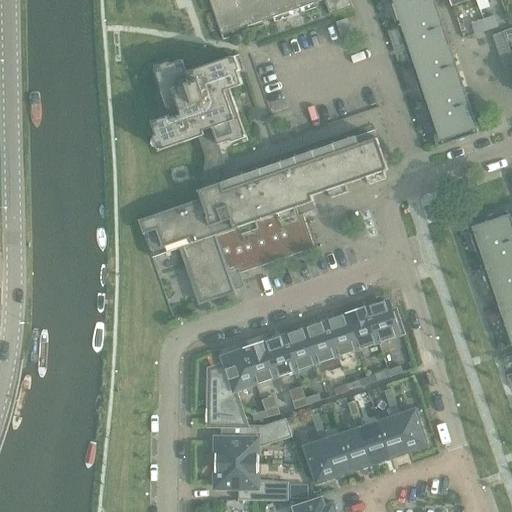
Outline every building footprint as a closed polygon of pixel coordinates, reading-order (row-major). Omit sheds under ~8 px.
[(248,27),(246,23),(238,0),(208,0),(220,32),(234,27),(235,31),(248,27)] [(238,0),(246,23),(260,19),(261,22),(273,18),(272,15),(266,0),(238,0)] [(266,0),(272,15),(285,10),(286,14),(299,9),(298,6),(295,0),(266,0)] [(329,16),(330,15),(352,8),(348,0),(295,0),(298,6),(311,1),(312,5),(324,1),(329,16)] [(388,0),(397,26),(437,13),(432,0),(388,0)] [(476,0),(480,11),(490,8),(487,0),(476,0)] [(397,26),(411,66),(451,53),(437,13),(397,26)] [(494,16),(482,20),(486,32),(498,28),(494,16)] [(474,36),(486,32),(482,20),(470,24),(474,36)] [(349,33),(345,21),(335,24),(339,36),(349,33)] [(511,29),(503,32),(505,39),(506,42),(511,40),(511,29)] [(503,32),(492,36),(494,43),(505,39),(503,32)] [(505,39),(494,43),(497,49),(507,45),(506,42),(505,39)] [(507,45),(497,49),(499,55),(510,51),(507,45)] [(510,51),(499,55),(501,61),(511,57),(510,51)] [(411,66),(424,107),(464,93),(451,53),(411,66)] [(203,189),(218,184),(219,168),(224,165),(217,144),(245,135),(230,89),(242,85),(232,57),(186,73),(182,60),(154,70),(170,115),(152,122),(161,150),(199,137),(206,158),(203,189)] [(511,58),(511,57),(501,61),(503,67),(511,63),(511,58)] [(511,63),(503,67),(505,73),(511,70),(511,63)] [(424,107),(438,147),(478,133),(464,93),(424,107)] [(377,139),(359,145),(356,137),(230,180),(218,184),(203,189),(198,190),(201,199),(139,220),(152,257),(181,247),(199,303),(233,292),(235,296),(236,295),(230,277),(314,248),(300,207),(298,201),(311,196),(387,170),(377,139)] [(300,207),(313,202),(311,196),(298,201),(300,207)] [(467,225),(481,266),(511,255),(511,225),(507,211),(467,225)] [(511,255),(481,266),(495,306),(511,300),(511,255)] [(511,346),(511,300),(495,306),(509,347),(511,346)] [(388,302),(367,309),(378,343),(404,334),(396,310),(391,311),(388,302)] [(347,316),(358,350),(378,343),(367,309),(366,309),(365,307),(346,314),(347,316)] [(326,322),(337,357),(358,350),(347,316),(327,323),(326,322)] [(325,323),(306,330),(317,364),(337,357),(326,322),(325,322),(325,323)] [(285,335),(285,336),(297,371),(317,364),(306,330),(286,337),(285,335)] [(285,337),(265,344),(276,377),(297,371),(285,336),(284,336),(285,337)] [(245,350),(244,351),(256,384),(276,377),(265,344),(264,344),(263,342),(244,348),(245,350)] [(223,358),(225,364),(232,383),(218,388),(229,420),(244,415),(236,391),(256,384),(244,351),(223,358)] [(208,411),(206,411),(206,422),(208,422),(208,427),(221,427),(221,439),(216,438),(215,463),(214,463),(214,464),(258,464),(258,448),(292,437),(286,419),(264,427),(248,426),(244,415),(229,420),(218,388),(232,383),(225,364),(208,369),(208,411)] [(401,367),(388,371),(390,378),(403,373),(401,367)] [(377,382),(390,378),(388,371),(375,375),(377,382)] [(360,380),(347,385),(349,392),(362,387),(360,380)] [(336,396),(349,392),(347,385),(334,389),(336,396)] [(384,392),(389,404),(396,402),(391,389),(384,392)] [(319,394),(306,398),(308,405),(321,401),(319,394)] [(295,410),(308,405),(306,398),(293,403),(295,410)] [(348,404),(352,417),(359,415),(355,402),(348,404)] [(400,415),(396,402),(389,404),(393,418),(397,416),(409,452),(430,445),(430,444),(427,445),(416,410),(400,415)] [(278,408),(265,411),(267,418),(280,415),(278,408)] [(254,422),(267,418),(265,411),(252,415),(254,422)] [(312,416),(316,429),(323,427),(319,414),(312,416)] [(391,461),(378,423),(364,428),(359,415),(352,417),(357,430),(360,429),(372,465),(390,459),(391,461)] [(391,458),(409,452),(397,416),(393,418),(378,423),(391,461),(392,460),(391,458)] [(354,473),(355,473),(342,435),(327,440),(323,427),(316,429),(320,442),(324,441),(336,477),(354,471),(354,473)] [(355,471),(372,465),(360,429),(357,430),(342,435),(355,473),(356,473),(355,471)] [(318,483),(336,477),(324,441),(320,442),(305,447),(318,486),(319,485),(318,483)] [(258,480),(258,464),(214,464),(215,464),(215,489),(238,489),(238,501),(288,502),(289,489),(289,484),(258,480)] [(290,499),(308,499),(308,486),(290,486),(290,499)] [(322,499),(294,508),(295,511),(335,511),(332,502),(331,503),(332,505),(325,507),(322,499)]
